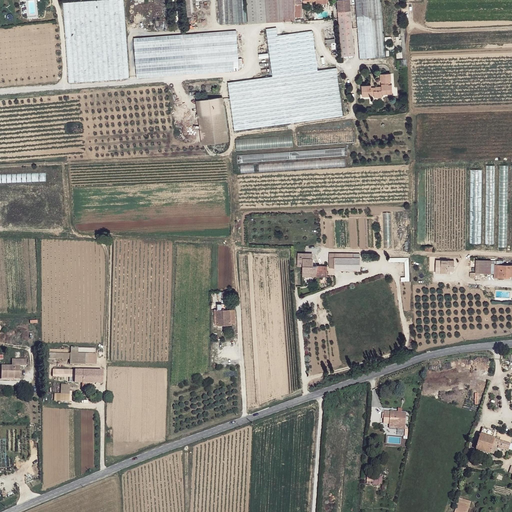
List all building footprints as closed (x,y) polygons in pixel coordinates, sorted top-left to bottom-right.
[(247,0),(220,0),(221,25),(248,24),(247,0)] [(268,0),(248,0),(250,23),(270,22),(268,0)] [(295,0),(268,0),(270,22),(297,20),(297,16),(295,0)] [(301,0),(295,0),(297,16),(303,16),(303,12),(305,12),(305,3),(301,2),(301,0)] [(350,0),(349,0),(337,0),(338,12),(351,12),(350,0)] [(380,0),(356,0),(358,18),(361,59),(384,58),(380,0)] [(352,18),(339,19),(342,55),(354,55),(352,18)] [(282,26),(270,27),(275,76),(232,80),(238,129),(346,115),(340,68),(282,75),(282,72),(321,68),(317,30),(283,33),(282,26)] [(242,68),(240,29),(224,30),(227,70),(242,68)] [(227,70),(224,30),(138,37),(141,78),(227,70)] [(392,74),(382,76),(382,83),(392,82),(392,74)] [(372,86),(363,86),(364,97),(375,96),(375,99),(384,98),(383,96),(393,95),(392,86),(390,86),(390,85),(383,85),(382,87),(372,88),(372,86)] [(222,96),(205,98),(210,142),(227,140),(222,96)] [(354,131),(297,134),(298,145),(354,142),(354,131)] [(292,136),(237,139),(238,150),(293,146),(292,136)] [(346,148),(237,155),(238,162),(267,160),(267,157),(269,157),(269,159),(347,155),(346,148)] [(325,167),(345,166),(345,159),(293,161),(294,169),(325,167)] [(241,165),(241,172),(264,171),(264,164),(241,165)] [(485,165),(486,184),(494,184),(493,165),(485,165)] [(507,165),(499,165),(499,180),(507,179),(507,165)] [(470,169),(470,182),(481,182),(481,169),(470,169)] [(480,201),(480,190),(470,191),(471,202),(480,201)] [(392,246),(389,212),(382,212),(385,246),(392,246)] [(470,223),(470,243),(480,243),(480,219),(470,219),(470,223)] [(316,256),(302,255),(302,268),(316,269),(316,274),(327,275),(326,264),(316,263),(316,256)] [(361,257),(337,256),(336,268),(361,268),(361,257)] [(397,261),(404,261),(405,277),(401,277),(401,281),(409,281),(408,258),(397,258),(397,261)] [(454,260),(436,260),(436,272),(447,273),(447,270),(451,270),(454,270),(454,260)] [(476,274),(488,273),(488,261),(476,261),(476,274)] [(511,265),(495,266),(495,279),(504,278),(505,277),(511,276),(511,265)] [(226,310),(217,311),(217,326),(231,325),(231,324),(235,323),(235,310),(226,310)] [(74,354),(69,354),(69,361),(69,365),(85,364),(85,354),(81,354),(74,354)] [(96,354),(85,354),(85,364),(96,364),(96,354)] [(10,366),(6,366),(6,376),(11,377),(11,379),(19,379),(19,367),(25,367),(25,359),(10,359),(10,366)] [(103,372),(83,371),(83,376),(83,383),(103,383),(103,372)] [(77,386),(61,386),(62,395),(70,395),(70,391),(77,390),(77,386)] [(82,454),(82,410),(72,410),(72,454),(82,454)] [(395,420),(388,420),(388,432),(405,431),(405,420),(400,421),(400,423),(396,423),(395,420)] [(495,440),(481,436),(477,451),(491,455),(494,443),(495,440)] [(511,444),(495,440),(494,443),(505,447),(511,448),(511,444)] [(453,511),(467,511),(471,501),(459,497),(453,511)]
